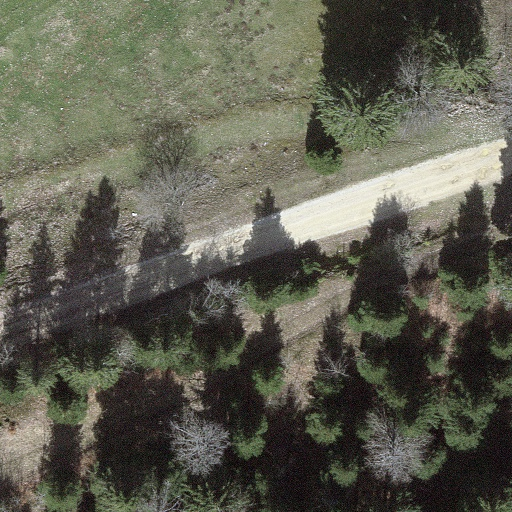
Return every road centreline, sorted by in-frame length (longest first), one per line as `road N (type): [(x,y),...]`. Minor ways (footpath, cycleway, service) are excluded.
road 1 (track): [(511,215),(0,503)]
road 2 (track): [(511,152),(0,331)]
